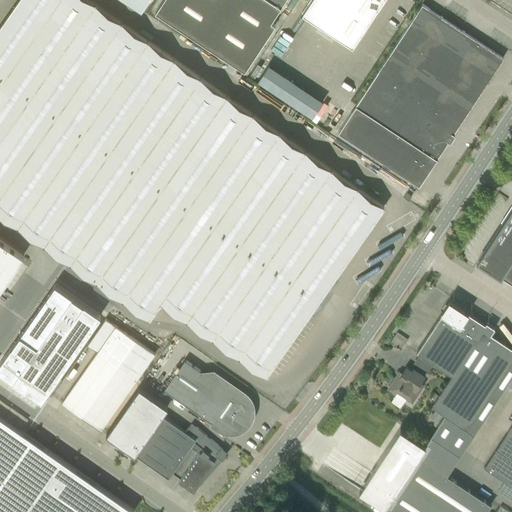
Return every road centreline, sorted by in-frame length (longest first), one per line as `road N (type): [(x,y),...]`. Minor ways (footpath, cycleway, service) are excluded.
road 1 (primary): [(420,252),(311,409),(225,511)]
road 2 (unclassified): [(172,511),(0,388)]
road 3 (primary): [(511,115),(420,252)]
